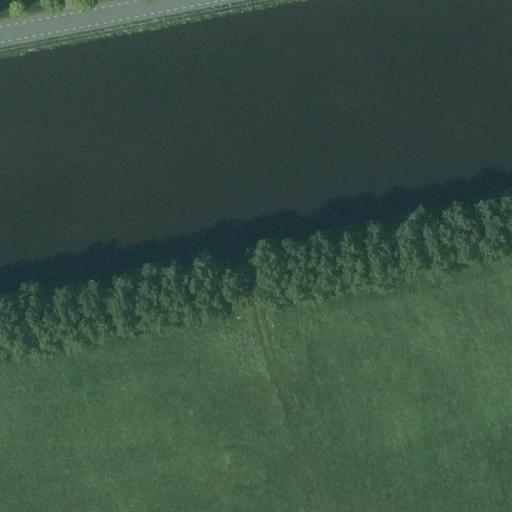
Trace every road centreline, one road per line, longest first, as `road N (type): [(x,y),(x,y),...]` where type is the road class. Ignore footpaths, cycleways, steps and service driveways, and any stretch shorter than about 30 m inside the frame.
road 1 (unclassified): [(0,316),(511,216)]
road 2 (tertiary): [(0,38),(199,0)]
